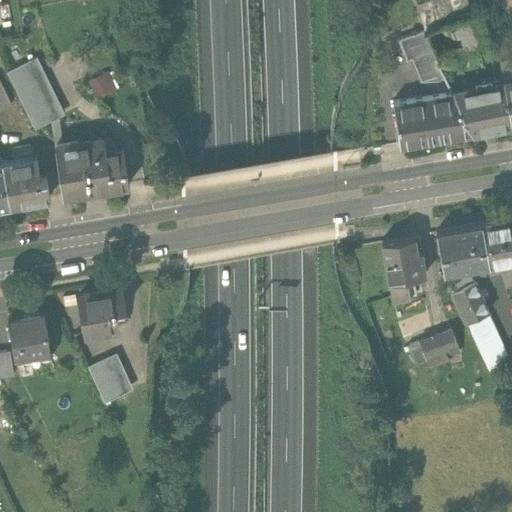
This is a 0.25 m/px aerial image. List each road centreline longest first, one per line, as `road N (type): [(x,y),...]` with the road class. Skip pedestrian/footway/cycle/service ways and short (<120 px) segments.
road 1 (secondary): [(0,253),(511,166)]
road 2 (motorway): [(221,0),(233,301),(229,511)]
road 3 (motorway): [(281,511),(286,306),(276,0)]
